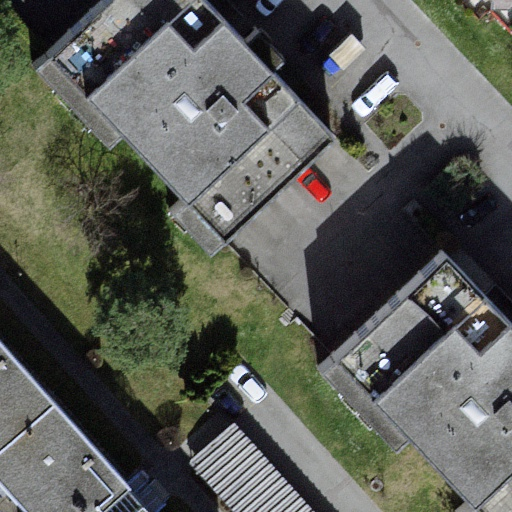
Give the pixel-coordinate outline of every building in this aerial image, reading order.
[(348,129),(210,0),(118,0),(47,68),(241,244),(348,129)] [(511,0),(500,0),(511,10),(511,9),(511,0)] [(511,511),(511,310),(458,252),(337,367),(497,511),(511,511)] [(160,511),(0,329),(0,476),(47,511),(160,511)] [(320,511),(236,414),(192,451),(244,511),(320,511)]
